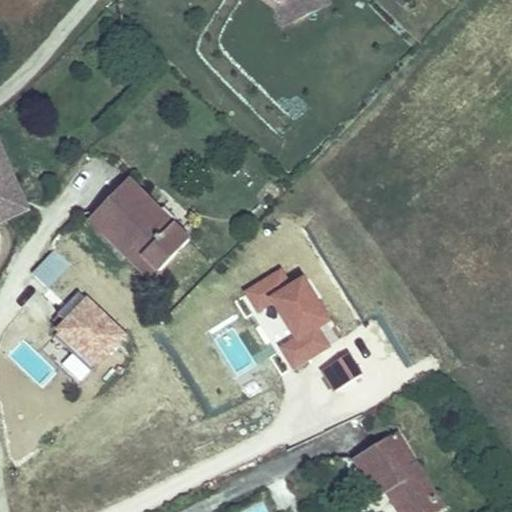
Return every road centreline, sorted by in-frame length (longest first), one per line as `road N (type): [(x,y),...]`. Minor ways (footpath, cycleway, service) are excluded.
road 1 (unknown): [(0,283),(81,131)]
road 2 (residential): [(85,0),(0,90)]
